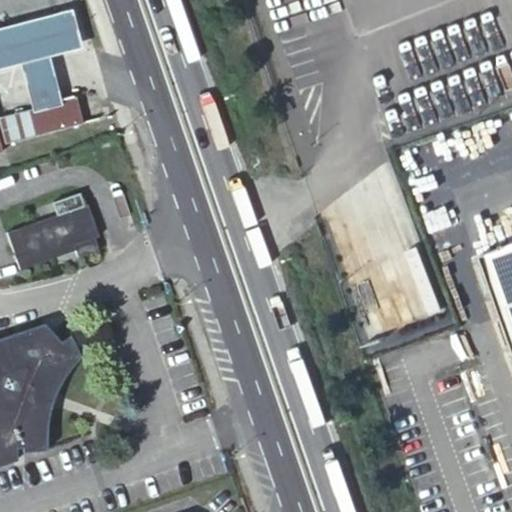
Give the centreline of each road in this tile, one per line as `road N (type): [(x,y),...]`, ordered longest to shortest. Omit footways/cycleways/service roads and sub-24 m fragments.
road 1 (primary): [(341,511),(163,0)]
road 2 (primary): [(122,0),(299,511)]
road 3 (unknown): [(0,185),(64,168),(101,181),(136,262)]
road 4 (unknown): [(511,384),(452,236)]
